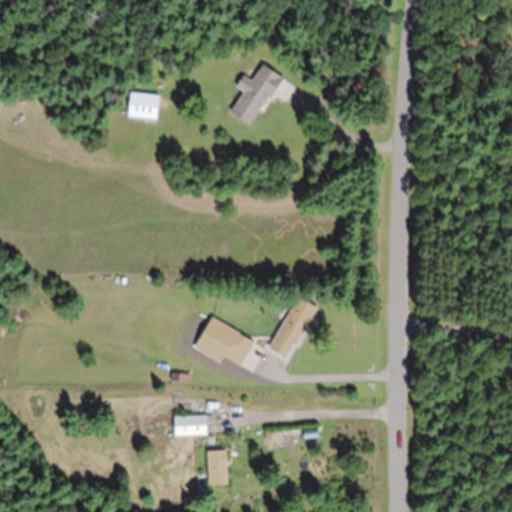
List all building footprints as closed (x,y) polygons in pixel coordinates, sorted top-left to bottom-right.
[(275,76),(256,66),(248,81),(237,75),(231,88),(238,92),(227,115),(250,127),(275,76)] [(265,350),(284,360),(311,306),(292,297),(265,350)] [(218,356),(237,365),(249,342),(229,332),(218,356)] [(203,415),(168,415),(168,435),(203,435),(203,415)] [(202,449),(202,484),(223,484),(223,449),(202,449)]
